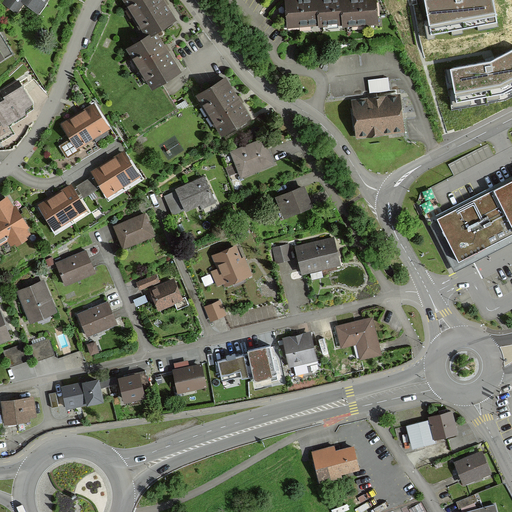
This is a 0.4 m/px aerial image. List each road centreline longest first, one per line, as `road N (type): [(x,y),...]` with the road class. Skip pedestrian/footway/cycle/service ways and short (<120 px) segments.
road 1 (residential): [(427,292),(0,391)]
road 2 (primary): [(118,478),(187,448),(432,375)]
road 3 (residential): [(392,196),(368,185),(311,115),(247,71),(193,0)]
road 4 (residential): [(0,173),(38,130),(96,0)]
road 5 (residential): [(392,196),(406,174),(511,118)]
